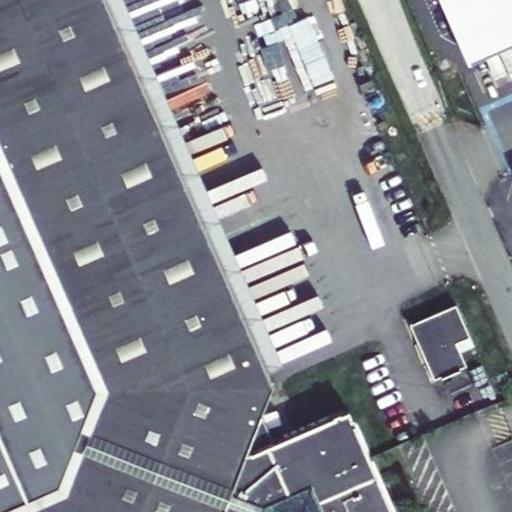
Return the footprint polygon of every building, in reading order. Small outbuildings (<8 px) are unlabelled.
[(104,388),(95,411),(73,468),(64,491),(14,511),(393,511),(348,409),(246,451),(273,385),(267,372),(104,0),(0,0),(0,148),(72,314),(104,388)] [(123,0),(104,0),(267,372),(283,365),(123,0)] [(511,0),(441,0),(453,24),(508,0),(511,0)] [(511,0),(508,0),(453,24),(463,45),(511,23),(511,0)] [(376,92),(371,79),(358,85),(364,97),(376,92)] [(0,511),(14,511),(64,491),(73,468),(104,388),(0,148),(0,511)] [(473,346),(470,337),(456,304),(409,324),(434,380),(466,366),(459,351),(473,346)]
